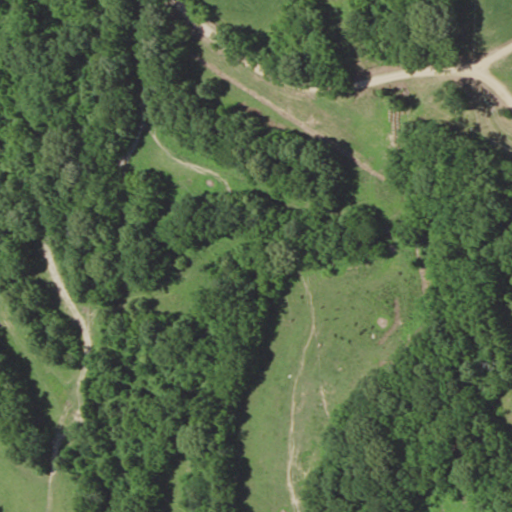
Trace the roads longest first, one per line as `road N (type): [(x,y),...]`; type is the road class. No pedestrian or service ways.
road 1 (residential): [(148,511),(137,99),(205,0)]
road 2 (residential): [(511,113),(304,48),(213,0)]
